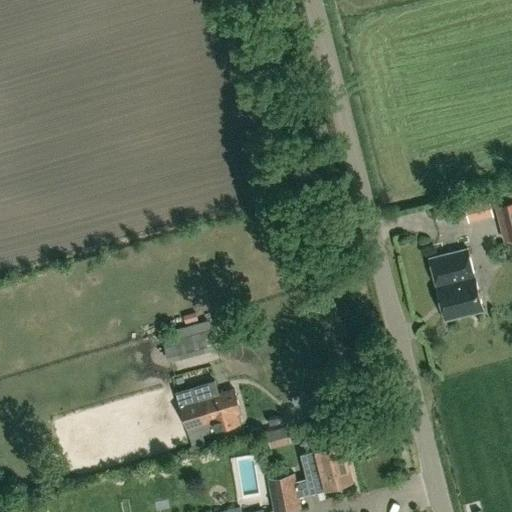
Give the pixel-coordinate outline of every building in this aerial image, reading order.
[(511,188),(492,194),(504,238),(511,236),(511,188)] [(445,319),(483,309),(467,247),(429,256),(445,319)] [(169,355),(178,352),(180,359),(218,349),(216,339),(213,329),(212,329),(175,339),(165,341),(169,355)] [(234,388),(218,393),(215,380),(196,385),(200,398),(180,404),(187,427),(190,438),(215,431),(215,429),(241,421),(238,412),(241,411),(234,388)] [(267,430),(272,447),(291,441),(287,425),(267,430)] [(343,442),(302,453),(312,493),(337,487),(336,483),(352,479),(343,442)] [(159,456),(144,464),(151,475),(165,467),(159,456)] [(264,500),(261,459),(246,460),(248,501),(264,500)] [(178,511),(166,471),(149,476),(159,511),(178,511)] [(111,491),(126,487),(122,472),(107,475),(111,491)] [(301,507),(295,473),(268,478),(274,511),(301,507)]
